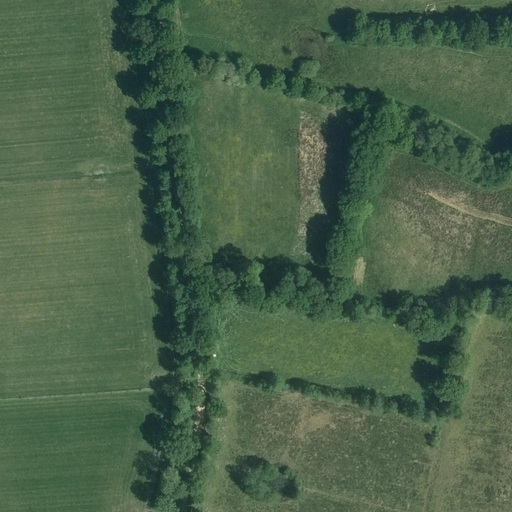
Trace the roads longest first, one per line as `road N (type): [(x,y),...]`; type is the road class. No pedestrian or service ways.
road 1 (track): [(181,511),(201,368),(157,0)]
road 2 (track): [(189,270),(333,289)]
